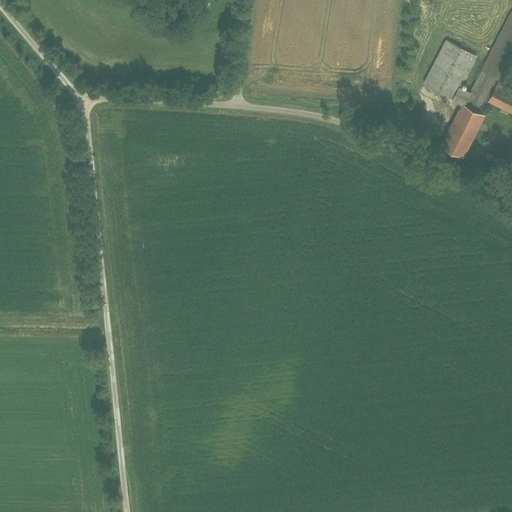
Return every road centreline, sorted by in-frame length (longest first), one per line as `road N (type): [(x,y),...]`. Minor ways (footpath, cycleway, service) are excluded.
road 1 (residential): [(511,209),(336,123),(237,103),(80,95)]
road 2 (residential): [(80,95),(97,142),(127,511)]
